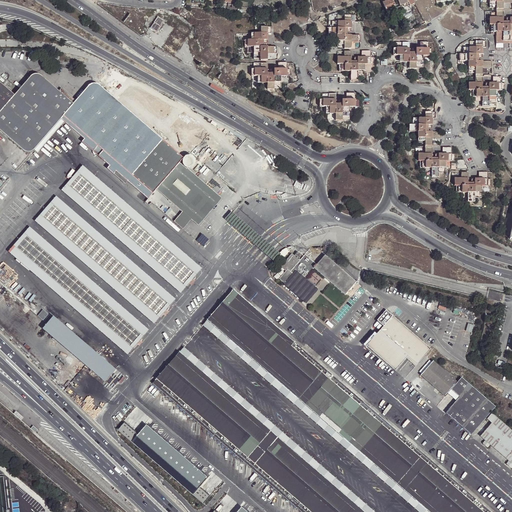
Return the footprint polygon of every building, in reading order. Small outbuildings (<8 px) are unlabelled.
[(381,0),(387,12),(398,7),(401,13),(411,9),(410,6),(415,2),(413,0),(381,0)] [(496,8),(496,12),(504,12),(504,2),(511,2),(511,0),(489,0),(489,8),(496,8)] [(413,13),(411,9),(401,13),(403,18),(413,13)] [(511,41),(511,17),(509,18),(509,22),(509,25),(504,25),(504,22),(504,12),(496,12),(496,17),(490,17),(490,24),(492,24),(492,32),(497,32),(497,40),(497,41),(511,41)] [(158,16),(150,28),(157,32),(165,20),(158,16)] [(333,28),(328,28),(328,36),(338,36),(338,48),(345,48),(345,49),(352,50),(352,42),(361,42),(361,36),(348,36),(345,35),(345,28),(348,28),(351,28),(352,22),(356,22),(356,16),(345,16),(345,22),(333,22),(333,28)] [(253,40),(250,40),(244,40),(244,47),(246,47),(246,53),(253,53),(253,59),(259,59),(259,61),(266,61),(266,54),(275,55),(276,47),(262,47),(260,47),(260,41),(262,41),(267,41),(267,34),(270,34),(270,28),(260,27),(260,34),(253,34),(253,40)] [(511,41),(497,41),(497,40),(489,40),(490,49),(497,49),(497,47),(511,47),(511,41)] [(409,55),(409,53),(409,42),(395,42),(395,48),(393,48),(393,55),(402,55),(402,62),(408,62),(408,69),(415,69),(415,67),(422,67),(422,56),(431,56),(431,49),(428,49),(428,42),(419,41),(419,48),(415,48),(415,53),(415,56),(409,55)] [(476,76),(483,77),(483,67),(492,67),(492,61),(478,61),(476,61),(476,55),(478,55),(483,55),(484,48),(487,48),(487,42),(477,42),(477,47),(465,47),(465,54),(461,54),(461,61),(469,61),(469,73),(475,73),(476,76)] [(351,65),(351,63),(351,52),(345,51),(345,58),(337,58),(337,65),(339,65),(339,72),(351,72),(351,81),(358,81),(358,77),(364,77),(365,65),(374,66),(374,59),(371,58),(371,52),(363,51),(362,58),(358,58),(358,63),(358,65),(351,65)] [(266,76),(266,74),(266,63),(253,63),(253,69),(250,69),(250,76),(256,76),(260,76),(260,83),(266,83),(266,90),(273,90),(273,89),(279,89),(279,77),(289,77),(289,70),(286,70),(286,63),(277,63),(277,70),(273,70),(273,74),(273,75),(272,76),(272,77),(266,76)] [(0,130),(23,151),(24,152),(27,153),(30,153),(33,152),(35,150),(35,149),(45,138),(48,141),(62,125),(58,122),(61,119),(64,116),(73,104),(60,92),(43,77),(41,76),(38,75),(35,75),(33,76),(31,78),(15,96),(13,98),(0,113),(0,130)] [(483,87),(483,77),(476,76),(475,83),(468,83),(468,90),(471,90),(471,97),(482,97),(482,106),(489,106),(489,103),(495,103),(496,90),(505,91),(505,83),(502,83),(502,77),(493,76),(493,83),(489,83),(489,87),(489,90),(483,89),(483,87)] [(0,107),(12,94),(10,92),(0,82),(0,107)] [(98,145),(128,110),(117,100),(114,98),(110,95),(104,89),(99,85),(96,84),(96,82),(94,82),(94,84),(93,84),(91,85),(89,86),(76,101),(73,104),(64,116),(98,145)] [(73,104),(76,101),(63,88),(60,92),(73,104)] [(168,146),(174,139),(166,131),(169,127),(166,124),(169,120),(165,116),(164,118),(134,92),(133,91),(131,90),(128,90),(125,92),(119,98),(117,100),(128,110),(168,146)] [(0,113),(13,98),(13,95),(12,94),(0,107),(0,113)] [(329,100),(329,94),(322,94),(322,101),(320,100),(319,107),(329,107),(329,114),(336,114),(336,121),(342,121),(342,120),(349,120),(349,108),(358,108),(359,101),(355,100),(355,94),(347,94),(347,100),(342,101),(342,105),(342,108),(336,108),(336,105),(336,101),(335,100),(329,100)] [(175,140),(174,139),(168,146),(128,110),(98,145),(134,177),(133,178),(137,182),(138,180),(144,186),(143,187),(147,190),(148,189),(149,190),(153,194),(156,190),(179,163),(189,152),(175,140)] [(424,125),(427,125),(431,126),(432,119),(435,119),(435,113),(425,112),(424,118),(413,118),(413,125),(409,125),(409,132),(418,132),(417,144),(424,144),(424,149),(431,149),(431,139),(440,139),(440,132),(427,132),(424,132),(424,125)] [(152,204),(147,200),(152,194),(153,194),(149,190),(148,189),(147,190),(145,192),(141,188),(143,187),(144,186),(138,180),(137,182),(135,183),(132,179),(133,178),(134,177),(98,145),(64,116),(61,119),(65,122),(64,122),(84,140),(82,143),(91,150),(93,147),(106,159),(104,161),(109,167),(107,169),(113,175),(115,172),(127,182),(140,193),(142,195),(139,197),(145,202),(145,203),(149,206),(152,204)] [(171,128),(169,127),(166,131),(174,139),(175,140),(179,136),(170,128),(171,128)] [(35,149),(35,150),(38,152),(48,141),(45,138),(35,149)] [(205,154),(210,148),(201,141),(196,146),(205,154)] [(93,147),(91,150),(104,161),(106,159),(93,147)] [(431,149),(424,149),(424,155),(417,154),(417,162),(419,162),(419,169),(431,169),(431,177),(438,177),(438,173),(444,173),(444,161),(454,162),(454,155),(451,155),(451,148),(442,148),(441,155),(439,155),(438,160),(438,162),(431,162),(431,160),(431,149)] [(222,159),(213,151),(208,156),(217,164),(222,159)] [(183,159),(182,161),(182,162),(182,164),(183,166),(185,168),(186,169),(189,169),(190,169),(192,168),(194,167),(194,166),(195,164),(195,161),(194,159),(193,157),(192,157),(189,156),(188,156),(186,157),(185,157),(183,159)] [(199,161),(205,166),(207,163),(201,158),(199,161)] [(181,213),(178,217),(181,220),(176,225),(182,230),(190,220),(198,227),(221,199),(186,169),(179,163),(156,190),(181,213)] [(82,168),(62,192),(181,294),(201,270),(82,168)] [(115,172),(113,175),(125,185),(127,182),(115,172)] [(468,187),(468,183),(468,173),(461,173),(461,180),(455,180),(455,187),(456,187),(456,193),(468,194),(468,202),(474,203),(474,199),(481,199),(481,187),(491,187),(491,180),(488,180),(488,173),(479,173),(479,180),(475,180),(475,183),(474,187),(468,187)] [(152,194),(147,200),(152,204),(176,225),(181,220),(178,217),(152,194)] [(35,223),(154,324),(175,300),(56,199),(35,223)] [(244,237),(251,243),(252,244),(263,253),(274,263),(278,258),(281,255),(280,254),(271,247),(251,229),(231,213),(225,220),(244,237)] [(128,355),(148,331),(29,229),(9,252),(128,355)] [(283,251),(280,254),(281,255),(278,258),(280,260),(282,260),(290,253),(287,249),(283,251)] [(305,278),(314,268),(345,295),(356,282),(325,255),(317,265),(305,254),(304,256),(300,261),(290,272),(287,270),(286,271),(279,279),(284,283),(284,284),(306,303),(318,290),(305,278)] [(290,272),(300,261),(292,254),(281,267),(286,271),(287,270),(290,272)] [(294,344),(234,292),(204,326),(419,511),(480,511),(290,348),(294,344)] [(398,308),(394,313),(427,341),(431,336),(398,308)] [(42,310),(37,317),(43,321),(48,315),(42,310)] [(392,316),(367,346),(394,370),(396,367),(398,368),(407,358),(408,356),(418,364),(431,349),(392,316)] [(53,318),(43,331),(104,383),(115,371),(53,318)] [(277,438),(178,352),(155,379),(199,417),(196,421),(213,436),(216,432),(307,511),(362,511),(284,445),(277,438)] [(408,356),(407,358),(416,366),(418,364),(408,356)] [(445,395),(458,381),(434,360),(421,375),(445,395)] [(462,377),(452,389),(460,396),(457,400),(446,412),(472,435),(496,407),(462,377)] [(460,396),(452,389),(448,393),(457,400),(460,396)] [(491,423),(496,417),(491,413),(486,419),(491,423)] [(511,430),(496,417),(491,423),(480,436),(486,442),(490,445),(509,461),(511,463),(511,430)] [(208,477),(146,423),(137,434),(124,422),(118,430),(203,503),(209,496),(199,487),(208,477)]
